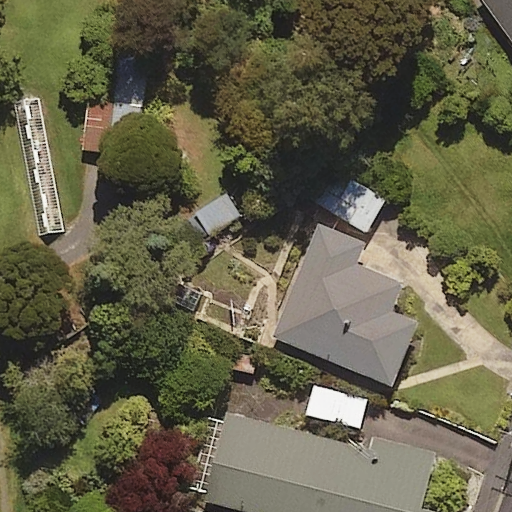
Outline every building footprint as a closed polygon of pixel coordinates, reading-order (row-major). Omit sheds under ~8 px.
[(511,0),(494,0),(511,24),(511,0)] [(86,149),(119,149),(118,115),(141,115),(140,42),(113,43),(114,93),(85,93),(86,149)] [(385,197),(334,167),(314,199),(366,230),(385,197)] [(230,188),(187,213),(201,238),(245,213),(230,188)] [(361,244),(317,227),(274,334),(391,381),(416,319),(390,308),(401,280),(354,261),(361,244)] [(367,400),(314,384),(306,411),(359,426),(367,400)] [(374,448),(226,412),(205,500),(254,511),(436,511),(438,508),(420,504),(433,450),(376,436),(374,448)]
